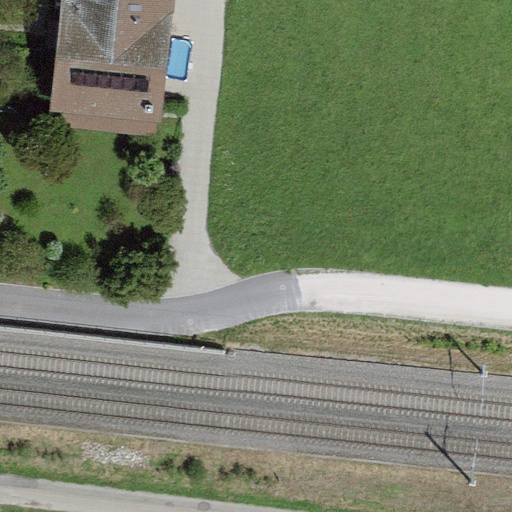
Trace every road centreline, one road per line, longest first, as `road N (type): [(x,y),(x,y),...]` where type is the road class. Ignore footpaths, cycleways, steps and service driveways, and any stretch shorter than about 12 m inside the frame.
road 1 (unclassified): [(0,303),(180,322),(336,297),(511,315)]
road 2 (unclassified): [(0,497),(130,511)]
